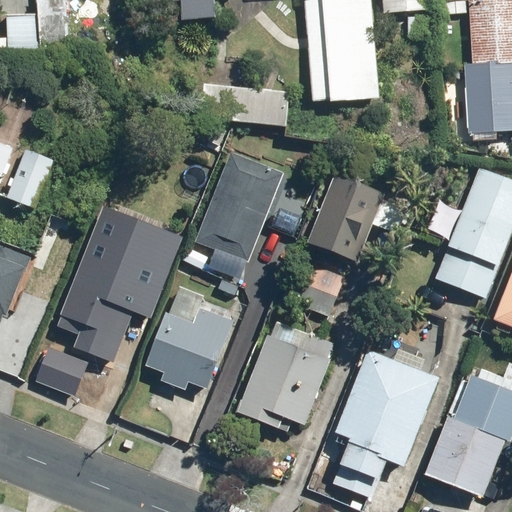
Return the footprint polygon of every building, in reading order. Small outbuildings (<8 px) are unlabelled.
[(69,52),(66,0),(36,0),(40,54),(69,52)] [(156,0),(156,1),(175,0),(181,0),(183,21),(215,18),(213,0),(321,0),(328,92),(379,89),(372,0),(156,0)] [(430,11),(429,0),(381,0),(382,14),(430,11)] [(511,0),(439,0),(440,3),(470,0),(473,65),(465,65),(468,134),(511,131),(511,0)] [(36,52),(35,16),(7,17),(8,53),(36,52)] [(424,38),(424,17),(407,17),(407,38),(424,38)] [(287,127),(291,93),(222,85),(218,119),(287,127)] [(218,151),(194,139),(185,159),(209,170),(218,151)] [(250,263),(285,173),(232,152),(197,242),(250,263)] [(28,208),(46,164),(21,155),(3,198),(28,208)] [(487,298),(511,235),(511,180),(480,168),(436,278),(487,298)] [(357,261),(384,194),(336,175),(310,242),(357,261)] [(135,308),(151,314),(182,238),(104,207),(56,327),(78,335),(73,346),(113,362),(135,308)] [(0,339),(28,263),(0,252),(0,339)] [(332,316),(347,276),(300,257),(284,297),(332,316)] [(511,272),(493,319),(511,326),(511,272)] [(208,390),(234,320),(201,307),(195,324),(167,313),(147,366),(164,372),(161,381),(186,390),(189,383),(208,390)] [(305,427),(337,343),(303,330),(297,346),(268,335),(238,413),(280,429),(284,419),(305,427)] [(403,467),(438,378),(368,351),(336,433),(350,439),(333,482),(373,498),(387,461),(403,467)] [(511,442),(511,438),(511,392),(472,376),(455,418),(449,416),(425,474),(483,497),(506,440),(511,442)]
